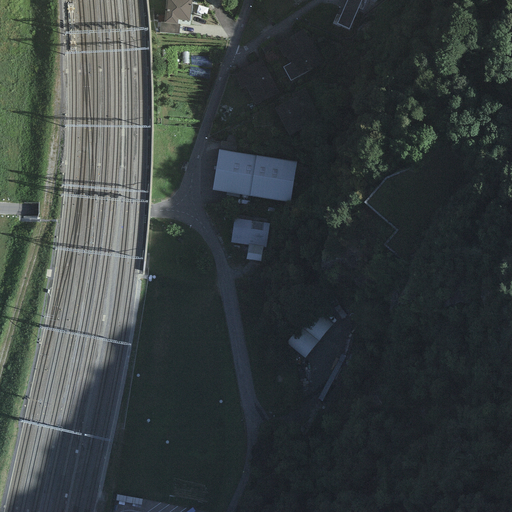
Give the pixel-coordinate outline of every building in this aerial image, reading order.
[(191,0),(166,0),(164,22),(164,23),(177,25),(177,24),(178,20),(190,21),(191,0)] [(341,25),(350,29),(359,8),(362,9),(366,1),(362,0),(347,0),(341,16),(336,14),(332,24),(340,27),(341,25)] [(179,34),(180,24),(177,24),(177,25),(164,23),(164,22),(161,22),(160,33),(179,34)] [(324,61),(304,31),(278,48),(285,58),(287,57),(291,63),(284,68),(292,82),(324,61)] [(263,58),(234,74),(242,88),(247,86),(258,105),(282,91),(263,58)] [(296,99),(276,111),(293,140),(313,128),(296,99)] [(309,164),(217,150),(211,189),(303,203),(309,164)] [(268,224),(235,219),(232,241),(249,244),(247,258),(260,260),(262,246),(265,246),(268,224)] [(306,362),(332,328),(313,313),(287,347),(306,362)]
